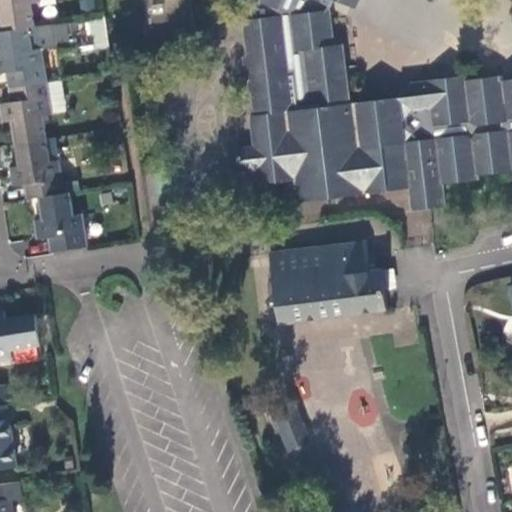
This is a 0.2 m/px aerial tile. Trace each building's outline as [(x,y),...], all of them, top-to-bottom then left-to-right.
[(0,0),(0,9),(1,10),(5,32),(30,28),(36,27),(32,4),(40,3),(41,8),(56,6),(54,0),(0,0)] [(412,189),(402,97),(357,102),(350,103),(343,45),(334,45),(329,10),(333,0),(354,8),(357,0),(252,0),(250,8),(252,19),(245,20),(249,56),(244,57),(247,80),(253,80),(257,115),(252,115),(256,147),(238,150),(240,172),(257,170),(260,185),(295,182),(298,203),(321,200),(412,189)] [(91,50),(109,47),(103,18),(85,22),(91,50)] [(0,74),(9,73),(11,88),(47,83),(42,49),(34,50),(30,28),(5,32),(0,33),(0,36),(3,55),(0,55),(0,74)] [(511,79),(503,81),(502,76),(466,79),(465,76),(412,82),(409,88),(402,97),(412,189),(413,193),(415,211),(430,210),(445,208),(442,186),(478,181),(478,176),(511,172),(511,79)] [(14,121),(17,144),(48,139),(44,117),(53,115),(53,114),(67,111),(62,80),(47,83),(11,88),(13,102),(2,104),(5,122),(14,121)] [(29,199),(41,198),(66,194),(59,161),(51,162),(48,139),(17,144),(21,166),(13,168),(16,186),(27,185),(29,199)] [(71,193),(66,194),(41,198),(44,219),(36,221),(39,239),(51,237),(53,252),(88,246),(83,213),(75,215),(71,193)] [(281,326),(389,310),(382,269),(372,270),(368,241),(270,255),(281,326)] [(0,362),(13,360),(11,351),(41,346),(37,314),(7,319),(5,310),(0,311),(0,362)] [(0,470),(16,468),(8,406),(0,406),(0,470)] [(296,406),(277,414),(293,453),(312,446),(296,406)] [(22,498),(20,483),(0,485),(0,511),(12,511),(11,500),(22,498)]
